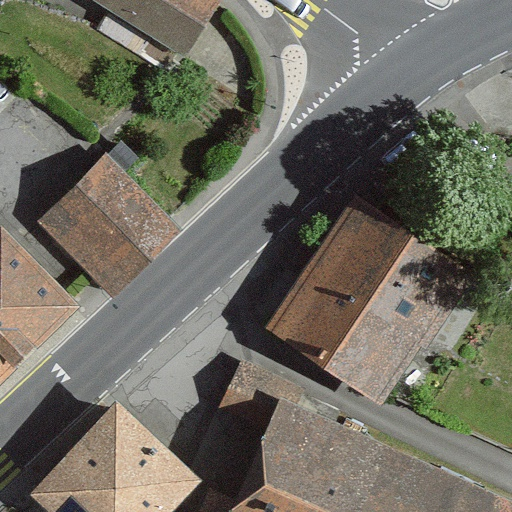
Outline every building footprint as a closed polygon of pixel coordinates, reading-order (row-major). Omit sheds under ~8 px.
[(219,0),(87,0),(192,73),(236,11),(219,0)] [(109,156),(43,215),(106,285),(172,226),(109,156)] [(363,216),(275,346),(394,426),(482,297),(363,216)] [(6,222),(0,227),(0,385),(85,301),(6,222)] [(247,511),(226,511),(218,508),(215,511),(494,511),(375,458),(386,435),(249,372),(226,422),(278,446),(247,511)] [(125,423),(41,511),(203,511),(212,504),(125,423)]
